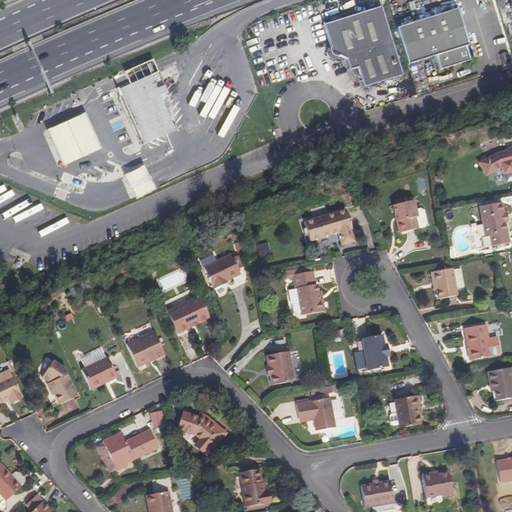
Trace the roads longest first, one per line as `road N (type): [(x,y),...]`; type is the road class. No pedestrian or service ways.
road 1 (residential): [(91,511),(60,478),(56,456),(66,435),(185,378),(215,381),(289,454),(315,466)]
road 2 (trunk): [(0,82),(194,0)]
road 3 (residential): [(511,91),(315,153)]
road 4 (residential): [(465,435),(455,400),(378,275)]
road 5 (residential): [(315,466),(465,435)]
